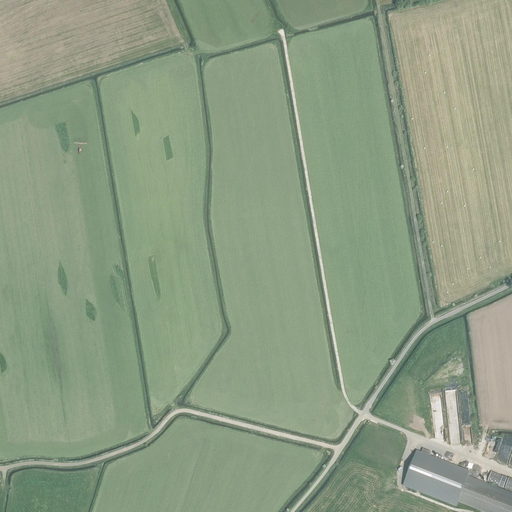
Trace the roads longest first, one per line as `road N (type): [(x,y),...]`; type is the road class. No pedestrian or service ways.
road 1 (track): [(340,449),(179,409),(123,450),(81,463),(0,467)]
road 2 (track): [(433,323),(376,0)]
road 3 (unclassified): [(293,511),(416,337),(511,285)]
